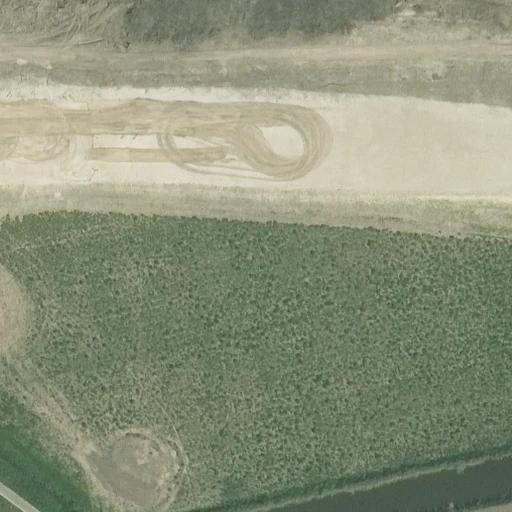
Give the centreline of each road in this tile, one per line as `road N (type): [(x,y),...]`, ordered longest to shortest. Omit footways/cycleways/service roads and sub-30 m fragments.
road 1 (primary): [(33,156),(511,164)]
road 2 (primary): [(511,123),(44,111)]
